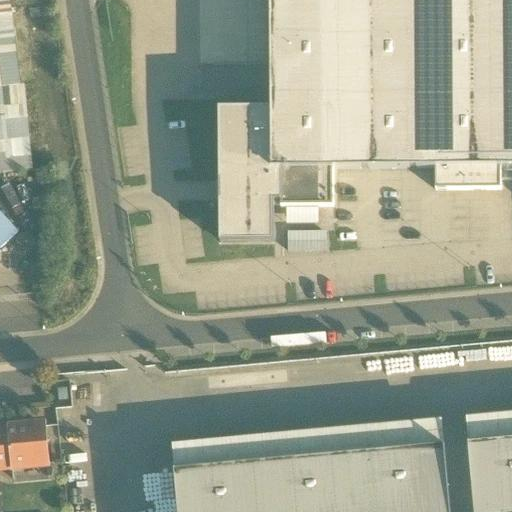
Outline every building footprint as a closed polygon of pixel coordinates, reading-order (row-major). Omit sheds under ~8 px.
[(0,0),(0,88),(20,86),(9,0),(0,0)] [(435,170),(501,170),(511,169),(511,0),(270,0),(271,110),(272,172),(283,172),(333,171),(435,170)] [(0,97),(19,95),(21,119),(27,119),(25,86),(20,86),(0,88),(0,97)] [(28,139),(27,119),(21,119),(19,95),(0,97),(0,160),(18,159),(17,139),(28,139)] [(272,172),(271,110),(219,111),(220,245),(274,244),(274,204),(281,203),(284,203),(283,172),(272,172)] [(18,159),(0,160),(0,173),(32,171),(28,139),(17,139),(18,159)] [(501,170),(435,170),(435,192),(501,191),(501,170)] [(333,171),(283,172),(284,203),(281,203),(281,209),(333,208),(333,171)] [(0,214),(0,250),(18,234),(0,214)] [(324,250),(324,231),(285,231),(286,251),(324,250)] [(511,416),(466,421),(469,447),(511,442),(511,416)] [(175,474),(445,449),(443,423),(173,448),(175,474)] [(0,431),(0,470),(47,466),(44,427),(0,431)] [(511,511),(511,442),(469,447),(474,511),(511,511)] [(175,474),(178,511),(450,511),(445,449),(175,474)]
